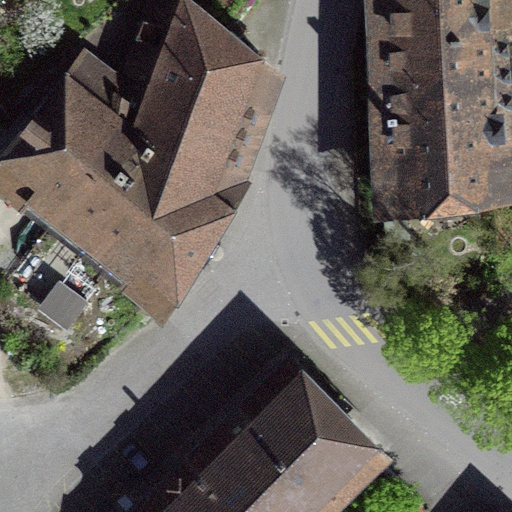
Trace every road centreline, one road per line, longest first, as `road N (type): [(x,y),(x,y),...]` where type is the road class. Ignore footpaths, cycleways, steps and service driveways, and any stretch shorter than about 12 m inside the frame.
road 1 (residential): [(302,255),(340,329),(511,479)]
road 2 (residential): [(68,440),(302,255)]
road 3 (residential): [(326,0),(293,164),(302,255)]
